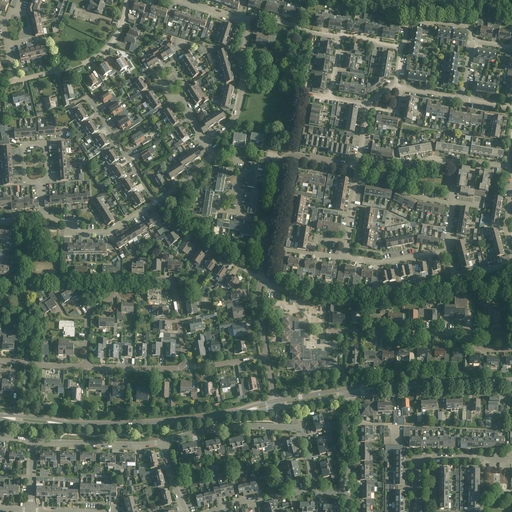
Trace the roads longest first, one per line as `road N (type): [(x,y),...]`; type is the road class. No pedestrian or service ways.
road 1 (residential): [(84,366),(88,314),(112,297),(121,278),(169,280),(186,368)]
road 2 (residential): [(348,492),(317,490),(306,439),(296,429),(226,427),(163,442)]
road 3 (residential): [(511,349),(476,348),(453,333),(326,330)]
road 4 (tertiary): [(239,411),(77,423)]
road 5 (residential): [(15,80),(97,56),(117,34),(127,0)]
road 6 (residential): [(359,158),(508,165)]
road 7 (residential): [(415,511),(421,460),(511,460)]
road 8 (residential): [(271,221),(287,155),(358,166)]
road 9 (residential): [(204,142),(236,114),(246,21)]
road 10 (residential): [(163,442),(32,441)]
road 11 (residential): [(41,216),(79,234),(104,233),(155,201)]
road 12 (tertiary): [(387,387),(511,383)]
road 13 (residential): [(155,201),(89,98)]
